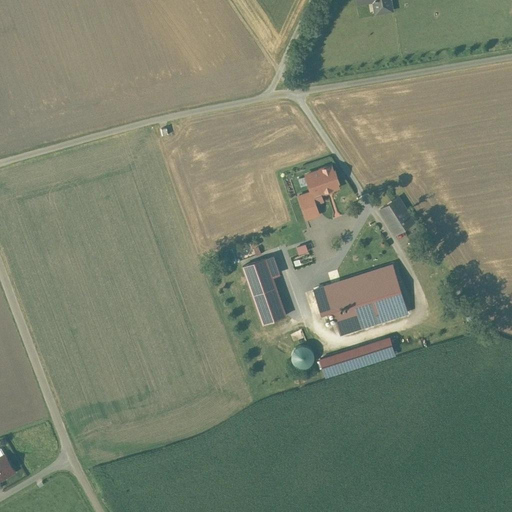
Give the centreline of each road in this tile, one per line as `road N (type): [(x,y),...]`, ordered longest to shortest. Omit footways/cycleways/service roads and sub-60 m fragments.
road 1 (unclassified): [(0,160),(187,110),(511,55)]
road 2 (unclassified): [(0,253),(73,452)]
